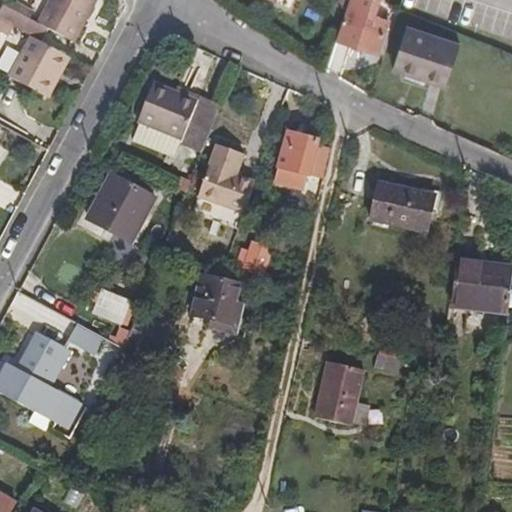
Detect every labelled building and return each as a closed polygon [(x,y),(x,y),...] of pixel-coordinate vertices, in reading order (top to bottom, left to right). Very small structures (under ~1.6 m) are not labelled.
[(69,45),(94,0),(45,0),(32,22),(26,18),(31,12),(11,0),(2,0),(0,4),(0,21),(4,24),(11,28),(29,38),(37,43),(45,30),(69,45)] [(377,55),(390,14),(387,6),(378,4),(379,0),(349,0),(347,8),(336,41),(377,55)] [(4,24),(0,21),(0,32),(6,36),(11,28),(4,24)] [(446,93),(464,51),(410,29),(396,65),(430,78),(427,85),(446,93)] [(43,101),(67,61),(37,43),(29,38),(6,79),(43,101)] [(174,40),(157,47),(156,54),(175,64),(184,44),(174,40)] [(430,78),(396,65),(394,71),(427,85),(430,78)] [(178,147),(199,156),(209,133),(220,106),(197,98),(196,102),(151,85),(135,124),(137,125),(181,142),(178,147)] [(220,106),(209,133),(237,144),(255,98),(227,87),(220,106)] [(3,91),(0,95),(0,119),(16,128),(29,106),(3,91)] [(172,159),(178,147),(181,142),(137,125),(130,142),(172,159)] [(304,172),(320,178),(327,148),(315,144),(315,140),(288,131),(276,165),(304,172)] [(196,199),(244,215),(253,188),(234,183),(242,156),(216,147),(196,199)] [(299,189),(304,172),(276,165),(271,180),(299,189)] [(130,244),(152,200),(109,177),(85,221),(130,244)] [(179,177),(174,190),(184,194),(189,181),(179,177)] [(428,233),(436,196),(379,183),(371,220),(428,233)] [(167,258),(188,263),(189,256),(170,251),(167,258)] [(505,314),(511,267),(459,261),(453,307),(505,314)] [(237,273),(261,278),(263,268),(239,263),(237,273)] [(230,328),(239,287),(199,277),(191,317),(213,323),(211,329),(228,334),(230,328)] [(119,326),(127,304),(101,293),(92,316),(119,326)] [(136,313),(122,350),(132,354),(136,344),(152,350),(160,330),(150,318),(136,313)] [(90,356),(101,338),(74,324),(64,342),(90,356)] [(4,376),(0,373),(0,395),(64,429),(77,405),(47,389),(59,365),(56,362),(63,350),(33,334),(13,370),(9,368),(4,376)] [(399,374),(402,360),(382,356),(379,370),(399,374)] [(3,364),(0,368),(0,373),(4,376),(9,368),(3,364)] [(353,426),(365,371),(328,364),(318,420),(353,426)] [(0,511),(4,511),(11,502),(0,494),(0,511)]
